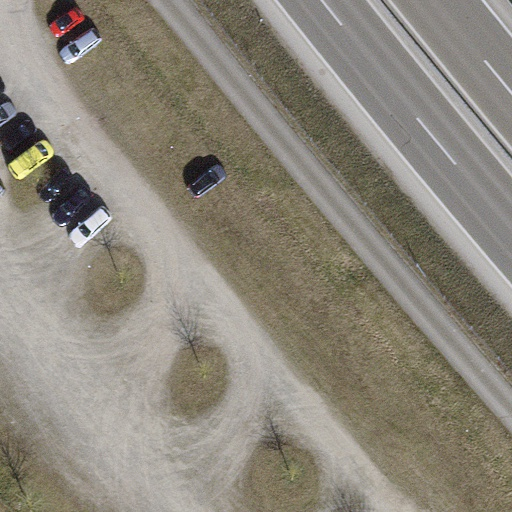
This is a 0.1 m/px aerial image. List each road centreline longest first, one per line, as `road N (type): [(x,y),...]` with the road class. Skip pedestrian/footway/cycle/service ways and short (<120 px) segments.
road 1 (track): [(511,408),(158,0)]
road 2 (motorway): [(320,0),(511,233)]
